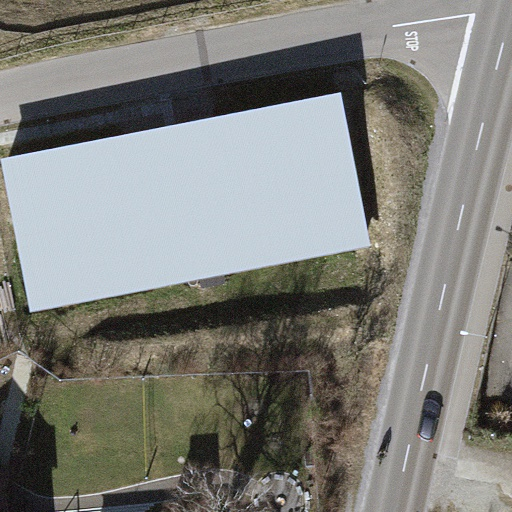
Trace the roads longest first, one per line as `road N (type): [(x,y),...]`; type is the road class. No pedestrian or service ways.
road 1 (secondary): [(511,24),(396,511)]
road 2 (unclassified): [(0,98),(374,25),(439,0)]
